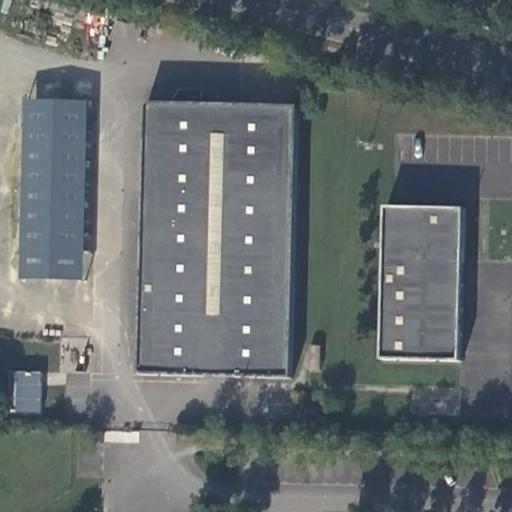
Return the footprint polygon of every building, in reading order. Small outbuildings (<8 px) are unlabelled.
[(81,279),(88,100),(23,98),(16,277),(81,279)] [(298,101),(146,99),(143,371),(206,372),(206,355),(238,356),(238,372),(294,373),(298,101)] [(464,202),(386,201),(385,353),(462,354),(464,202)] [(206,372),(238,372),(238,356),(206,355),(206,372)] [(12,412),(41,413),(42,371),(13,370),(12,412)]
